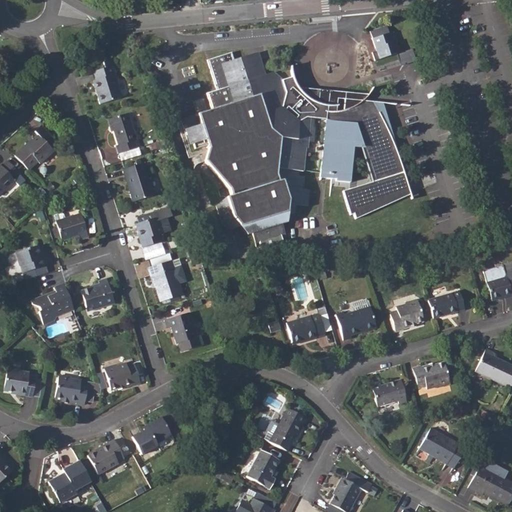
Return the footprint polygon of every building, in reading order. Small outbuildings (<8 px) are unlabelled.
[(387,27),(370,32),(376,51),(372,53),(374,61),(396,54),(399,53),(393,33),(389,35),(387,27)] [(399,53),(396,54),(400,65),(417,60),(414,49),(399,53)] [(313,128),(314,118),(325,119),(320,178),(335,179),(335,181),(349,183),(353,143),(359,144),(371,182),(342,191),(350,215),(353,214),(355,219),(407,196),(405,190),(403,183),(406,182),(401,164),(391,139),(382,119),(387,117),(382,103),(362,102),(359,104),(356,106),(352,108),(348,111),(343,112),(340,113),(336,113),(337,106),(331,107),(326,107),(322,106),(318,105),(314,104),(311,102),(308,100),(305,98),(303,96),(300,94),(298,91),(297,89),(295,87),(294,84),(292,81),(291,78),(281,81),(281,79),(273,73),(265,75),(258,53),(233,61),(230,53),(206,60),(216,91),(206,94),(211,112),(196,116),(199,127),(183,132),(188,146),(203,142),(206,150),(207,153),(204,165),(227,191),(228,194),(229,200),(225,201),(216,208),(221,225),(231,231),(240,228),(253,224),(256,232),(252,233),(255,243),(259,242),(264,256),(286,248),(281,235),(285,233),(282,224),(286,223),(287,217),(294,214),(295,205),(308,206),(309,190),(303,189),(304,177),(298,177),(299,172),(303,172),(305,149),(307,150),(308,142),(313,143),(314,128),(313,128)] [(108,62),(104,66),(106,71),(95,75),(97,83),(94,85),(101,108),(123,101),(113,70),(117,69),(114,60),(108,62)] [(297,89),(298,91),(300,94),(303,96),(305,98),(308,100),(311,102),(314,104),(318,105),(322,106),(326,107),(331,107),(337,106),(336,113),(340,113),(343,112),(348,111),(352,108),(356,106),(359,104),(362,102),(365,99),(368,95),(297,89)] [(128,115),(110,120),(118,147),(116,148),(118,155),(128,152),(136,149),(133,142),(135,141),(128,115)] [(28,143),(14,156),(28,171),(37,162),(39,164),(53,152),(47,145),(53,139),(42,126),(36,132),(39,136),(30,144),(28,143)] [(136,149),(128,152),(130,159),(139,156),(137,149),(136,149)] [(0,165),(0,193),(15,180),(13,179),(19,174),(7,161),(1,166),(0,165)] [(145,165),(124,172),(135,204),(155,197),(145,165)] [(139,225),(136,226),(141,242),(140,242),(145,259),(164,253),(159,236),(171,232),(167,219),(174,217),(171,209),(137,220),(139,225)] [(81,216),(56,223),(61,242),(79,236),(80,241),(87,238),(81,216)] [(40,260),(38,254),(35,248),(15,254),(19,268),(20,268),(22,274),(45,267),(42,260),(40,260)] [(173,270),(171,263),(170,261),(148,268),(159,303),(181,296),(178,286),(173,270)] [(504,277),(486,282),(492,302),(510,296),(510,295),(511,294),(511,270),(503,273),(504,277)] [(80,292),(85,309),(92,307),(94,311),(113,304),(105,279),(97,282),(99,286),(80,292)] [(46,296),(30,303),(31,305),(38,309),(39,312),(38,313),(43,325),(54,321),(53,320),(54,318),(72,310),(61,285),(53,288),(55,294),(47,297),(46,296)] [(458,292),(427,302),(433,320),(464,310),(458,292)] [(396,309),(389,311),(395,331),(403,329),(402,328),(416,324),(415,323),(423,320),(416,297),(404,301),(404,302),(395,306),(396,309)] [(340,314),(334,316),(341,341),(348,340),(347,337),(372,330),(366,310),(365,311),(363,305),(361,304),(350,307),(348,309),(350,315),(341,317),(340,314)] [(188,314),(164,322),(167,330),(171,329),(176,345),(178,345),(181,353),(202,346),(199,337),(195,338),(188,314)] [(285,324),(291,343),(314,336),(315,339),(324,336),(318,314),(285,324)] [(277,321),(267,325),(270,334),(280,331),(277,321)] [(474,371),(508,389),(511,381),(511,367),(491,356),(492,353),(485,349),(474,371)] [(115,362),(103,366),(109,388),(122,384),(122,386),(130,383),(131,385),(139,382),(133,362),(125,364),(124,361),(115,363),(115,362)] [(419,365),(411,367),(417,388),(424,386),(425,389),(434,386),(435,388),(449,384),(442,361),(433,364),(432,362),(419,366),(419,365)] [(7,370),(3,391),(15,394),(15,395),(31,397),(34,380),(27,378),(27,374),(7,370)] [(58,372),(53,396),(64,399),(64,400),(75,402),(75,404),(82,405),(86,383),(79,382),(79,378),(69,376),(70,375),(58,372)] [(379,385),(371,387),(377,408),(397,402),(398,405),(406,403),(400,381),(380,387),(379,385)] [(287,410),(273,436),(290,446),(301,427),(303,428),(307,421),(287,410)] [(148,429),(132,437),(141,455),(158,446),(156,443),(171,435),(162,418),(147,425),(148,429)] [(430,429),(415,456),(428,462),(431,457),(454,469),(465,448),(430,429)] [(85,457),(96,476),(116,465),(115,464),(122,460),(112,442),(98,449),(98,450),(85,457)] [(261,451),(246,478),(269,491),(275,480),(270,478),(279,461),(261,451)] [(0,481),(10,473),(1,463),(3,462),(0,458),(0,481)] [(91,483),(79,463),(62,472),(64,475),(48,484),(59,505),(76,496),(74,492),(91,483)] [(480,467),(468,490),(481,497),(482,495),(507,508),(511,497),(511,484),(504,480),(507,474),(493,466),(489,473),(480,467)] [(342,480),(333,497),(328,505),(341,511),(348,511),(360,490),(366,493),(371,486),(347,473),(343,481),(342,480)] [(273,511),(274,511),(253,500),(250,505),(245,502),(240,503),(236,510),(237,511),(273,511)]
